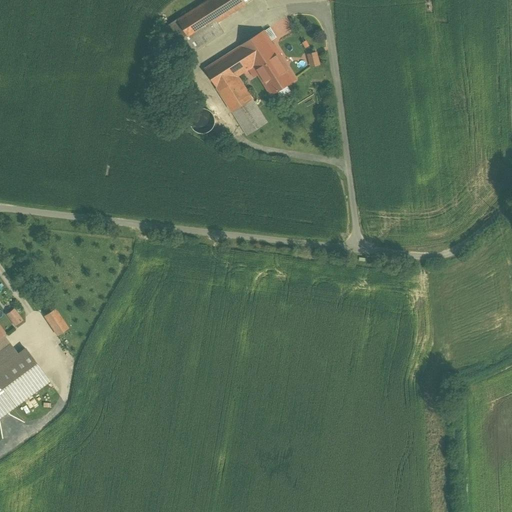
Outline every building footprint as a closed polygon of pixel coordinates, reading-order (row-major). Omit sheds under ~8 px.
[(242,0),(210,0),(177,21),(190,40),(217,23),(245,5),(242,0)] [(217,23),(190,40),(177,21),(163,30),(182,60),(224,33),(217,23)] [(263,32),(205,69),(233,112),(252,100),(238,77),(249,70),(254,77),(259,74),(272,95),(294,81),(280,58),(280,55),(275,46),(272,46),(263,32)] [(316,53),(308,55),(311,67),(319,65),(316,53)] [(252,100),(233,112),(248,136),(267,123),(252,100)] [(214,126),(215,121),(214,116),(211,112),(207,110),(202,109),(197,110),(193,113),(190,117),(189,122),(191,127),(193,131),(198,134),(203,134),(207,133),(212,130),(214,126)] [(68,329),(54,309),(45,316),(58,336),(68,329)] [(14,311),(8,315),(15,325),(21,321),(14,311)] [(18,354),(3,334),(0,336),(0,417),(49,381),(25,349),(18,354)]
